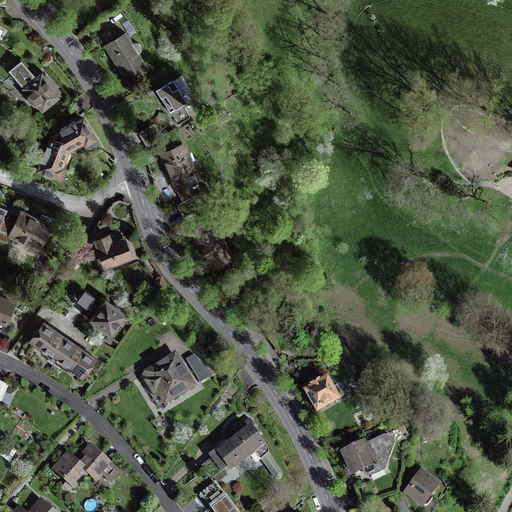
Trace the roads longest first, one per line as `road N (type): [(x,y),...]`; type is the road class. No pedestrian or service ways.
road 1 (residential): [(135,175),(160,252),(280,400),(331,511)]
road 2 (residential): [(172,511),(114,432),(0,357)]
road 3 (residential): [(24,0),(81,66),(135,175)]
road 4 (residential): [(0,357),(93,222),(94,204)]
